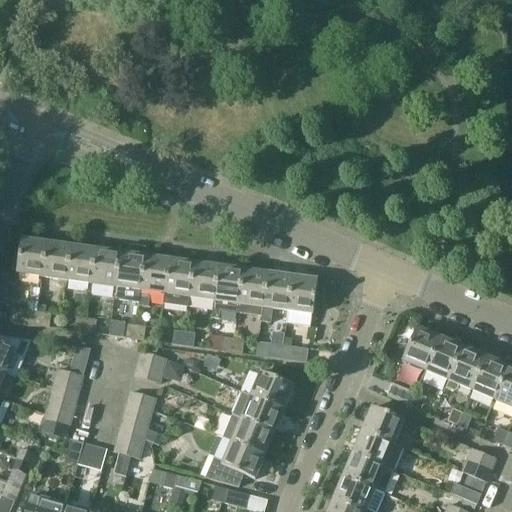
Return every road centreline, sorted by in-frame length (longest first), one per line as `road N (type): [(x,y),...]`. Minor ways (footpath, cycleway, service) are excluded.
road 1 (residential): [(390,273),(29,122)]
road 2 (residential): [(291,511),(390,273)]
road 3 (residential): [(511,326),(390,273)]
